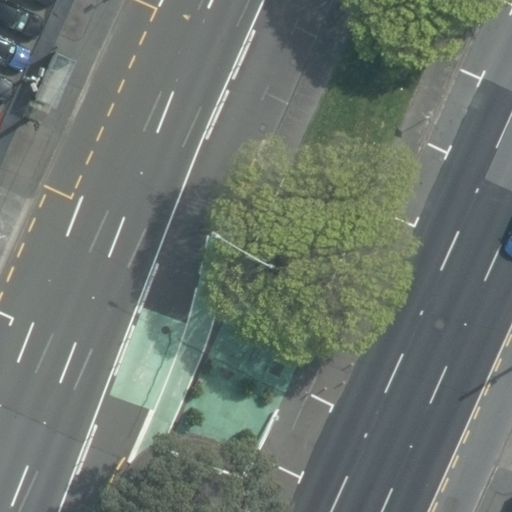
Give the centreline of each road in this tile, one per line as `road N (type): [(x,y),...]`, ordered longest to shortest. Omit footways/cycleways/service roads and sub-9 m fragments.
road 1 (primary): [(5,511),(92,287),(221,0)]
road 2 (trunk): [(511,204),(374,511)]
